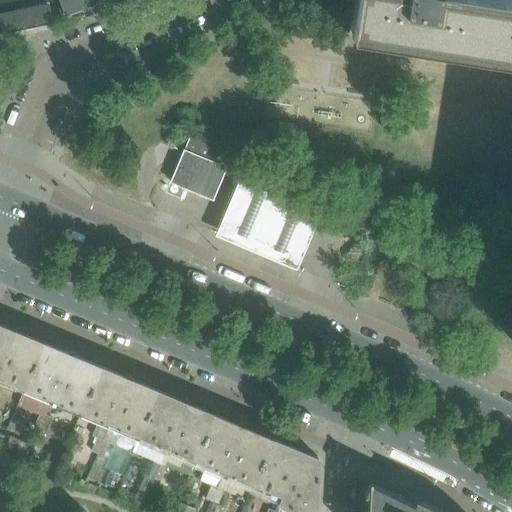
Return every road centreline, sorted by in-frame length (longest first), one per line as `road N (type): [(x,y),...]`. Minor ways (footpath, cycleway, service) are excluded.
road 1 (residential): [(511,418),(1,198)]
road 2 (residential): [(0,273),(356,420)]
road 3 (residential): [(1,198),(60,56),(215,0)]
road 4 (residential): [(356,420),(511,491)]
